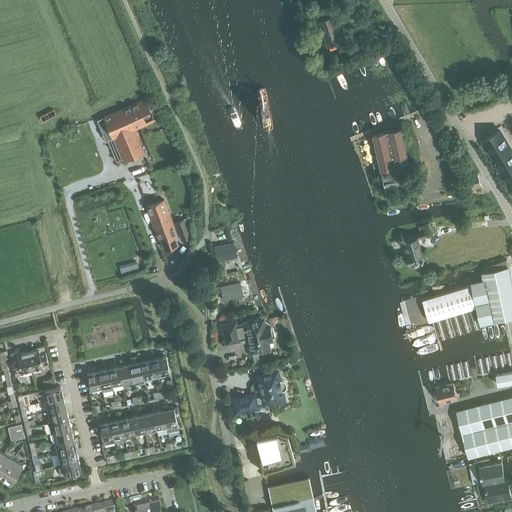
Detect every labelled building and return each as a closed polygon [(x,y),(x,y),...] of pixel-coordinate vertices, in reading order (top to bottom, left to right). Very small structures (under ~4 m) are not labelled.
[(316,13),(328,11),(327,4),(315,6),(316,13)] [(326,44),(340,39),(331,13),(317,18),(326,44)] [(134,128),(154,119),(145,98),(104,116),(113,137),(114,137),(124,159),(144,151),(134,128)] [(401,169),(409,167),(399,126),(372,133),(378,161),(372,162),(374,170),(380,168),(380,169),(378,173),(379,177),(382,180),(385,189),(401,186),(399,176),(403,175),(401,169)] [(511,149),(500,130),(484,140),(511,187),(511,149)] [(478,173),(464,177),(467,189),(483,185),(478,173)] [(164,248),(177,243),(175,236),(177,235),(163,198),(146,205),(159,239),(161,239),(164,248)] [(189,216),(175,221),(182,240),(190,237),(189,216)] [(404,243),(410,263),(412,263),(415,266),(419,265),(420,260),(423,260),(417,239),(431,235),(428,224),(419,226),(420,231),(408,234),(402,231),(398,239),(404,243)] [(237,256),(234,242),(214,246),(218,265),(225,264),(223,258),(237,256)] [(494,319),(511,315),(511,276),(509,265),(508,265),(507,259),(482,267),(484,278),(472,281),(482,323),(494,320),(494,319)] [(137,261),(119,266),(121,273),(139,269),(137,261)] [(225,267),(212,270),(214,276),(226,273),(225,267)] [(243,295),(240,281),(215,286),(217,292),(222,291),(223,299),(243,295)] [(471,285),(422,299),(429,322),(478,307),(471,285)] [(236,321),(222,323),(226,342),(239,340),(239,338),(245,337),(242,340),(247,343),(250,340),(252,351),(269,348),(267,340),(272,339),(272,337),(274,336),(275,335),(273,328),(272,327),(269,327),(269,325),(264,326),(263,318),(246,322),(246,323),(236,325),(236,321)] [(38,348),(27,350),(32,369),(43,366),(49,368),(50,368),(44,344),(38,346),(37,346),(38,348)] [(21,372),(32,369),(27,350),(17,353),(17,351),(10,353),(15,376),(16,376),(21,372)] [(165,355),(161,356),(151,358),(155,376),(165,374),(165,372),(169,371),(165,355)] [(10,364),(8,356),(1,358),(2,364),(7,363),(7,364),(10,364)] [(155,376),(151,358),(140,360),(144,376),(144,380),(155,377),(155,376)] [(144,376),(140,360),(130,363),(133,379),(134,384),(145,381),(144,380),(144,376)] [(133,379),(130,363),(119,365),(122,381),(123,383),(124,386),(134,384),(133,379)] [(122,381),(119,365),(108,367),(112,386),(123,383),(122,381)] [(112,386),(108,367),(98,370),(102,388),(102,391),(113,388),(112,386)] [(286,386),(286,384),(285,381),(284,380),(283,379),(279,379),(277,369),(256,374),(257,383),(254,383),(251,389),(252,392),(231,397),(235,412),(257,406),(257,405),(284,399),(282,389),(285,388),(286,386)] [(91,390),(101,388),(102,388),(98,370),(87,372),(91,390)] [(498,384),(511,381),(511,370),(496,373),(498,384)] [(44,385),(56,383),(54,377),(43,379),(44,385)] [(464,382),(457,384),(459,391),(466,390),(464,382)] [(442,401),(457,397),(454,384),(436,388),(439,399),(442,399),(442,401)] [(63,396),(60,385),(42,389),(37,391),(38,395),(43,393),(45,400),(63,396)] [(511,445),(511,395),(457,409),(469,457),(511,445)] [(45,400),(47,411),(65,406),(63,396),(45,400)] [(168,404),(162,405),(163,409),(167,427),(168,431),(179,429),(178,425),(177,419),(180,418),(178,406),(169,408),(168,404)] [(65,406),(47,411),(50,421),(68,417),(65,406)] [(163,409),(153,411),(157,429),(167,427),(163,409)] [(153,411),(142,413),(146,432),(157,429),(153,411)] [(142,413),(131,416),(135,434),(146,432),(142,413)] [(125,436),(135,434),(131,416),(121,418),(125,436)] [(50,421),(48,421),(48,422),(50,432),(50,433),(52,432),(70,427),(68,417),(50,421)] [(121,418),(110,420),(114,441),(126,438),(125,436),(121,418)] [(254,422),(250,423),(251,429),(265,427),(265,421),(260,421),(260,418),(254,419),(254,422)] [(104,443),(114,441),(110,420),(99,423),(104,443)] [(11,440),(24,437),(21,423),(8,426),(11,440)] [(70,427),(52,432),(55,442),(73,438),(70,427)] [(274,430),(253,436),(262,471),(295,461),(287,435),(274,430)] [(73,438),(55,442),(58,453),(76,448),(78,448),(76,443),(74,443),(73,438)] [(76,448),(58,453),(60,463),(78,459),(76,448)] [(0,476),(10,483),(22,464),(0,450),(0,476)] [(111,454),(106,455),(108,462),(113,461),(119,459),(117,453),(111,454)] [(482,473),(483,482),(505,478),(502,460),(490,462),(489,458),(475,461),(477,474),(482,473)] [(60,463),(58,463),(58,464),(61,475),(81,470),(78,459),(60,463)] [(309,476),(267,485),(272,505),(313,496),(309,476)] [(483,482),(480,482),(481,486),(485,488),(487,499),(511,495),(508,477),(505,478),(483,482)] [(316,511),(313,496),(272,505),(272,507),(273,511),(316,511)] [(131,506),(134,505),(135,511),(160,511),(157,499),(143,503),(141,497),(130,499),(131,505),(131,506)]
